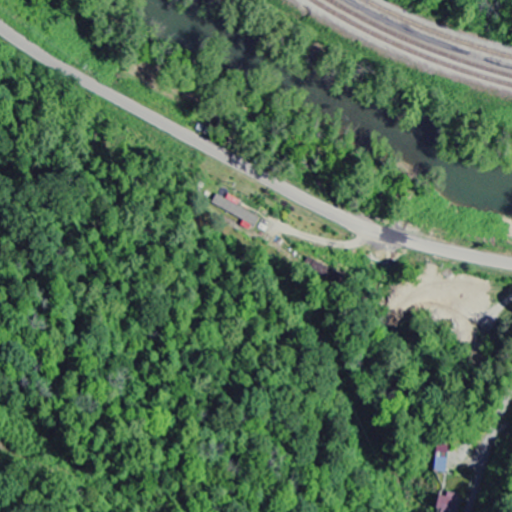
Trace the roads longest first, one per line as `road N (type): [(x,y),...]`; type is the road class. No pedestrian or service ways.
road 1 (residential): [(511,261),(399,238),(344,217),(87,82),(0,26)]
road 2 (residential): [(511,397),(469,511)]
